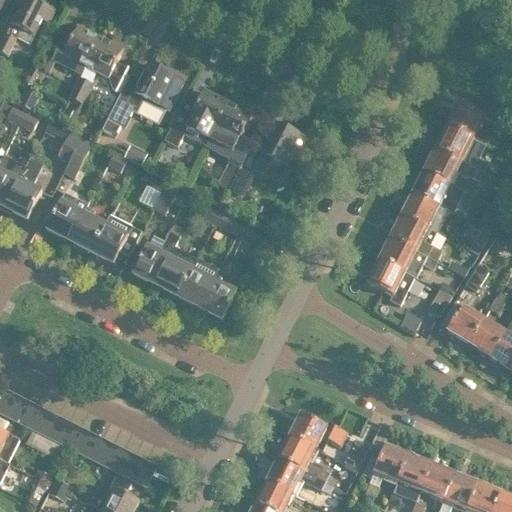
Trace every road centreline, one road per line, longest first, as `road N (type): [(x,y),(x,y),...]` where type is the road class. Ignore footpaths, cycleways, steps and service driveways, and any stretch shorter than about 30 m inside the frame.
road 1 (residential): [(247,387),(12,266)]
road 2 (residential): [(511,419),(297,296)]
road 3 (residential): [(210,465),(0,354)]
road 4 (residential): [(386,96),(171,0)]
road 5 (residential): [(297,296),(386,96)]
